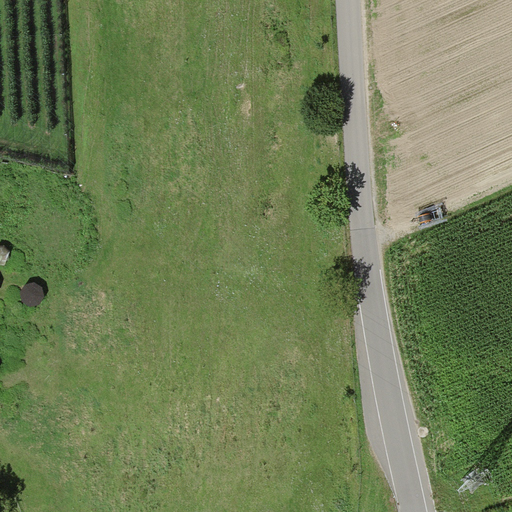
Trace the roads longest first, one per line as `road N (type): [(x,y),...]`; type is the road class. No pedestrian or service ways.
road 1 (unclassified): [(348,0),(364,240),(414,511)]
road 2 (track): [(364,240),(511,184)]
